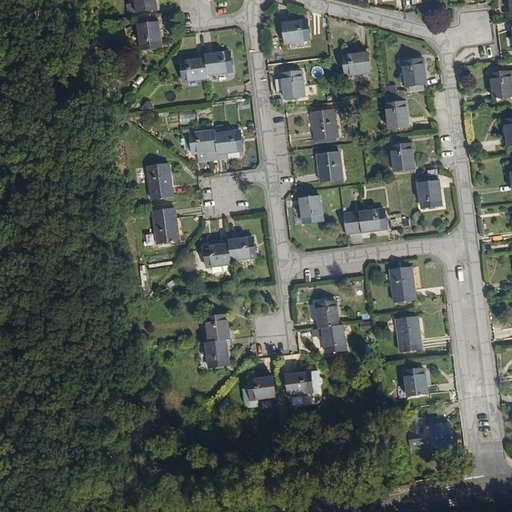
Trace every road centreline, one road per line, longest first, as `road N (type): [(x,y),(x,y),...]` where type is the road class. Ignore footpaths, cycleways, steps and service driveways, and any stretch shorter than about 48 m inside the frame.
road 1 (residential): [(443,244),(472,490)]
road 2 (residential): [(505,485),(470,241)]
road 3 (residential): [(440,38),(470,241)]
road 4 (residential): [(253,15),(274,174)]
road 5 (residential): [(288,260),(443,244)]
road 6 (residential): [(440,38),(298,0)]
road 7 (secondary): [(339,511),(472,490)]
